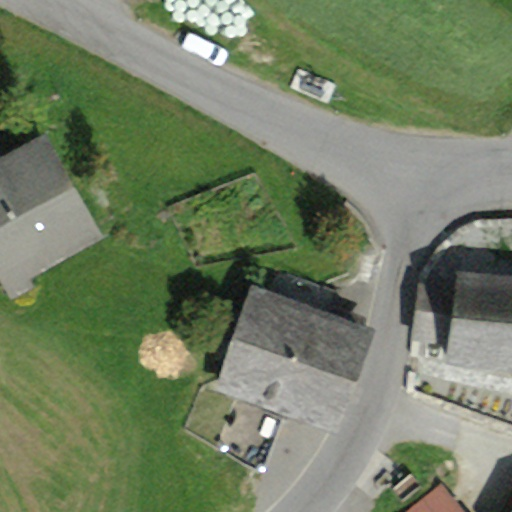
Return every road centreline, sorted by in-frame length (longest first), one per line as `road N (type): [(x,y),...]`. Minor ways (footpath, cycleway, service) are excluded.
road 1 (unclassified): [(35,0),(399,182)]
road 2 (residential): [(309,511),(350,443),(387,335),(399,182)]
